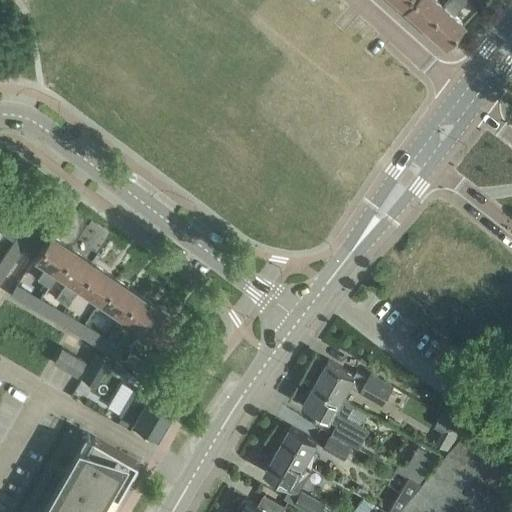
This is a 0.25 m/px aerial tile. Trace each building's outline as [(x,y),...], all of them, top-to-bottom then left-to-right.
[(411,0),(404,8),(425,26),(448,0),(411,0)] [(448,0),(425,26),(446,44),(465,23),(453,13),(461,4),(462,5),(466,0),(448,0)] [(0,198),(0,201),(28,220),(37,206),(9,187),(1,200),(0,198)] [(29,219),(14,240),(23,247),(38,225),(29,219)] [(49,284),(58,271),(73,248),(51,234),(36,256),(47,263),(38,277),(49,284)] [(14,240),(0,261),(0,262),(9,268),(23,247),(14,240)] [(56,296),(67,303),(95,263),(73,248),(58,271),(68,278),(56,296)] [(0,262),(0,281),(9,269),(9,268),(0,262)] [(116,278),(95,263),(79,286),(101,300),(116,278)] [(101,300),(123,315),(138,292),(116,278),(101,300)] [(17,283),(11,293),(35,308),(41,298),(17,283)] [(123,315),(145,329),(160,307),(138,292),(123,315)] [(41,298),(35,308),(53,318),(59,309),(43,299),(41,298)] [(160,307),(145,329),(166,344),(181,322),(160,307)] [(57,320),(73,330),(79,320),(63,311),(57,320)] [(79,334),(96,343),(101,333),(85,324),(79,334)] [(102,347),(118,357),(124,347),(108,337),(102,347)] [(54,360),(77,373),(85,360),(62,346),(54,360)] [(124,360),(140,369),(146,359),(130,350),(124,360)] [(329,359),(316,381),(343,397),(351,384),(360,390),(360,391),(382,403),(394,383),(371,370),(368,375),(357,369),(355,373),(329,359)] [(316,381),(303,404),(320,414),(330,420),(331,419),(338,423),(333,432),(360,447),(371,430),(349,417),(356,404),(343,397),(316,381)] [(135,387),(119,414),(134,422),(157,436),(173,408),(150,395),(135,387)] [(443,410),(434,425),(443,430),(437,440),(451,448),(466,423),(443,410)] [(397,511),(452,511),(470,492),(462,486),(468,479),(502,508),(511,495),(511,448),(476,418),(469,427),(457,442),(455,443),(451,448),(447,453),(443,458),(422,483),(397,511)] [(291,425),(279,447),(313,467),(314,466),(312,465),(315,450),(313,449),(318,440),(291,425)] [(323,446),(344,458),(351,446),(329,434),(323,446)] [(92,435),(47,511),(107,511),(136,461),(92,435)] [(398,469),(422,483),(443,458),(415,440),(400,464),(401,464),(398,469)] [(313,467),(279,447),(266,469),(301,489),(313,467)] [(327,488),(336,493),(343,483),(333,477),(327,488)] [(313,511),(330,511),(323,506),(326,503),(302,489),(296,502),(313,511)] [(241,511),(271,511),(249,499),(241,511)]
